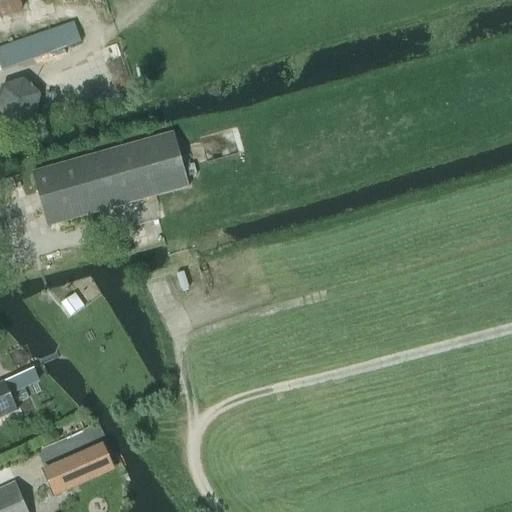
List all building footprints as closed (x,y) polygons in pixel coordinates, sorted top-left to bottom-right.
[(0,0),(0,18),(22,12),(20,3),(18,0),(0,0)] [(0,73),(81,44),(74,26),(73,24),(0,48),(0,73)] [(36,119),(41,96),(23,81),(1,88),(0,94),(0,113),(14,126),(36,119)] [(34,174),(49,228),(188,188),(173,135),(34,174)] [(0,419),(16,412),(3,383),(0,384),(0,419)] [(54,466),(66,495),(79,489),(68,461),(54,466)] [(0,492),(0,511),(27,511),(15,485),(0,492)]
